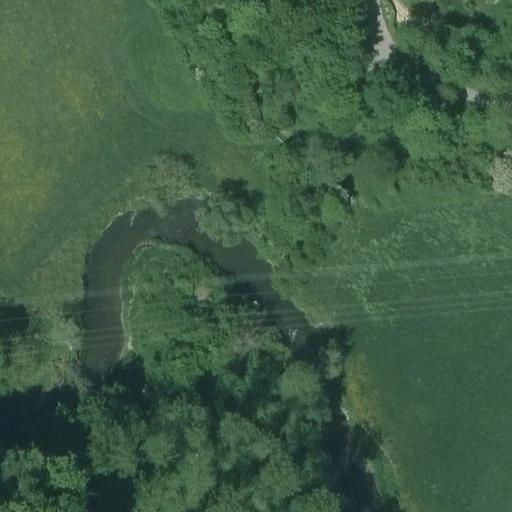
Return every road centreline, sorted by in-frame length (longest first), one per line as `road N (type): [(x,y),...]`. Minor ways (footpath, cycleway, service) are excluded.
road 1 (track): [(372,39),(354,77),(334,186),(293,250)]
road 2 (unknown): [(202,0),(275,127),(344,156)]
road 3 (unclassified): [(511,110),(434,86),(372,39),(363,0)]
